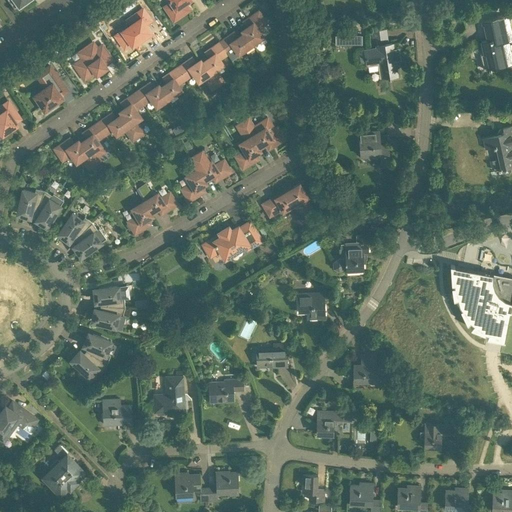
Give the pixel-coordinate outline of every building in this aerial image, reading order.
[(174,20),(187,10),(184,6),(186,5),(185,3),(188,0),(169,0),(173,4),(166,9),(174,20)] [(133,44),(150,31),(145,23),(149,20),(142,10),(130,19),(129,21),(132,25),(123,31),(133,44)] [(242,30),(244,33),(252,44),(263,36),(258,28),(266,22),(258,11),(249,18),(250,19),(245,23),(247,27),(242,30)] [(487,40),(481,41),(484,54),(485,54),(488,68),(507,64),(501,37),(507,36),(505,30),(502,19),(502,16),(491,18),(491,19),(483,21),(487,40)] [(158,17),(151,22),(154,26),(161,21),(158,17)] [(219,42),(227,54),(235,48),(239,53),(252,44),(244,33),(237,38),(234,34),(229,37),(228,36),(219,42)] [(351,35),(336,35),(336,43),(362,43),(362,35),(351,35)] [(227,54),(219,42),(211,48),(212,50),(206,53),(209,57),(202,62),(217,85),(223,81),(215,70),(223,64),(219,59),(227,54)] [(84,59),(75,64),(84,78),(95,71),(97,73),(106,67),(104,64),(111,59),(102,46),(97,49),(93,43),(81,51),(84,55),(84,59)] [(357,53),(357,54),(358,62),(359,63),(360,63),(366,62),(366,64),(379,62),(381,77),(397,75),(392,43),(376,46),(376,48),(364,50),(364,51),(359,52),(358,52),(357,53)] [(178,67),(185,79),(193,73),(198,81),(204,77),(212,89),(217,85),(202,62),(200,59),(195,63),(192,59),(187,63),(186,61),(178,67)] [(67,91),(50,66),(40,73),(48,86),(34,95),(44,110),(56,102),(55,100),(67,91)] [(185,79),(178,67),(169,73),(170,75),(164,78),(167,82),(160,87),(167,99),(181,89),(177,84),(185,79)] [(136,93),(143,104),(151,98),(157,106),(167,99),(160,87),(158,84),(153,88),(150,84),(145,88),(144,86),(136,93)] [(143,104),(136,93),(127,99),(128,100),(122,103),(125,107),(120,111),(122,114),(122,113),(138,136),(144,132),(136,121),(141,117),(135,109),(143,104)] [(16,122),(21,118),(8,101),(0,106),(0,132),(1,132),(2,134),(17,124),(16,122)] [(122,113),(122,114),(115,119),(112,115),(107,118),(106,117),(97,123),(105,134),(113,129),(116,134),(124,128),(132,140),(138,136),(122,113)] [(284,139),(277,127),(268,133),(265,127),(257,132),(248,118),(243,122),(258,148),(258,147),(266,143),(268,147),(274,144),(274,145),(284,139)] [(237,125),(245,139),(240,143),(245,151),(236,156),(243,168),(253,162),(252,161),(257,158),(255,153),(260,150),(258,147),(258,148),(243,122),(237,125)] [(80,143),(94,164),(98,161),(99,160),(96,155),(103,150),(99,146),(101,145),(97,140),(105,134),(97,123),(89,129),(89,130),(84,134),(87,138),(80,143)] [(482,137),(484,149),(495,147),(500,170),(501,170),(502,173),(505,175),(509,174),(511,171),(510,168),(511,167),(511,124),(499,128),(500,133),(482,137)] [(360,155),(380,154),(381,166),(389,166),(387,144),(380,145),(379,140),(376,140),(375,131),(359,132),(360,155)] [(187,139),(181,143),(188,153),(194,150),(187,139)] [(80,143),(78,140),(73,144),(70,140),(65,143),(64,142),(55,149),(62,160),(71,154),(76,162),(82,158),(88,168),(94,164),(80,143)] [(204,180),(205,180),(212,175),(215,180),(220,176),(221,178),(231,172),(224,160),(215,165),(202,145),(188,153),(197,169),(204,180)] [(95,166),(100,172),(103,170),(98,161),(94,164),(95,166)] [(130,167),(126,170),(130,177),(134,175),(130,167)] [(204,180),(197,169),(186,175),(191,184),(182,189),(189,201),(199,195),(198,193),(203,190),(201,186),(206,183),(205,180),(204,180)] [(275,197),(279,203),(267,210),(267,209),(266,210),(270,216),(282,209),(283,210),(294,203),(298,209),(298,220),(304,223),(310,220),(310,206),(304,197),(307,196),(299,183),(275,197)] [(150,213),(151,213),(158,208),(161,212),(166,209),(167,210),(177,204),(170,193),(161,198),(157,193),(152,196),(145,184),(136,189),(143,201),(150,213)] [(33,217),(45,190),(35,188),(34,192),(23,189),(18,213),(33,217)] [(45,190),(33,217),(47,225),(60,205),(50,199),(52,195),(45,190)] [(100,192),(95,196),(100,202),(104,198),(100,192)] [(128,222),(125,225),(129,231),(132,229),(135,233),(145,227),(144,226),(149,223),(147,219),(152,215),(151,213),(150,213),(143,201),(132,208),(137,216),(128,222)] [(343,225),(343,211),(329,212),(330,212),(323,212),(323,226),(330,226),(343,225)] [(72,242),(92,221),(85,216),(82,220),(72,213),(59,233),(72,242)] [(92,221),(72,242),(81,255),(101,241),(94,232),(97,229),(92,221)] [(210,256),(220,249),(225,257),(245,245),(247,249),(261,240),(255,230),(245,237),(238,226),(231,230),(228,226),(219,232),(221,236),(215,240),(214,238),(203,244),(210,256)] [(263,227),(259,230),(263,236),(268,234),(263,227)] [(340,257),(333,261),(333,268),(339,270),(344,267),(346,267),(346,270),(363,269),(363,267),(365,267),(365,254),(368,253),(367,243),(358,243),(358,245),(345,246),(340,246),(340,257)] [(454,283),(453,286),(459,305),(461,308),(470,321),(473,324),(485,333),(486,333),(487,334),(488,334),(503,339),(503,341),(500,353),(502,353),(504,353),(504,354),(511,355),(511,276),(480,270),(479,270),(467,268),(457,266),(454,265),(454,266),(454,283)] [(96,304),(125,306),(124,297),(119,298),(118,286),(94,288),(96,304)] [(315,292),(297,293),(298,310),(306,310),(307,318),(324,317),(324,300),(316,301),(315,292)] [(136,300),(136,306),(150,307),(148,299),(136,300)] [(96,304),(92,320),(115,326),(119,327),(122,315),(125,306),(96,304)] [(82,347),(107,363),(110,354),(106,353),(111,342),(89,332),(82,347)] [(257,366),(272,365),(272,363),(286,362),(285,346),(256,348),(257,366)] [(107,363),(82,347),(71,359),(89,375),(97,367),(100,370),(107,363)] [(353,381),(380,381),(380,366),(374,365),(375,355),(361,354),(361,365),(354,365),(353,381)] [(45,370),(42,374),(47,379),(51,375),(45,370)] [(155,411),(184,410),(182,375),(165,376),(166,393),(154,394),(155,411)] [(209,382),(210,397),(217,397),(217,401),(233,400),(233,391),(243,390),(242,378),(224,379),(224,381),(209,382)] [(104,424),(118,423),(118,418),(131,417),(130,404),(120,405),(119,398),(102,399),(104,424)] [(32,425),(36,420),(13,402),(9,408),(6,406),(0,413),(0,435),(4,438),(16,421),(24,427),(27,422),(32,425)] [(352,412),(317,411),(316,434),(321,434),(323,436),(326,437),(329,437),(332,434),(333,425),(335,425),(337,423),(337,421),(352,421),(352,412)] [(424,446),(440,447),(440,434),(449,434),(450,424),(425,423),(424,446)] [(363,429),(363,437),(375,438),(375,429),(363,429)] [(83,470),(67,454),(68,453),(59,444),(54,449),(63,458),(60,461),(57,458),(49,466),(51,469),(44,476),(50,482),(49,483),(54,488),(55,487),(60,492),(68,485),(70,486),(77,479),(76,477),(83,470)] [(210,486),(210,501),(217,501),(217,492),(229,491),(229,489),(238,489),(237,471),(223,471),(223,470),(215,471),(216,486),(210,486)] [(199,474),(182,474),(182,472),(175,473),(176,495),(193,494),(192,484),(200,484),(199,474)] [(318,475),(303,474),(302,491),(309,491),(309,500),(324,500),(324,489),(317,489),(318,475)] [(350,484),(349,503),(371,504),(370,511),(378,511),(379,499),(371,499),(372,483),(364,482),(364,485),(350,484)] [(397,506),(418,507),(418,511),(426,511),(427,502),(419,502),(420,485),(406,485),(406,488),(398,487),(397,506)] [(210,501),(210,486),(199,487),(200,501),(210,501)] [(446,489),(445,508),(466,509),(466,511),(474,511),(474,504),(466,504),(467,488),(459,487),(459,490),(446,489)] [(492,511),(511,511),(511,490),(501,490),(501,492),(493,492),(492,511)]
